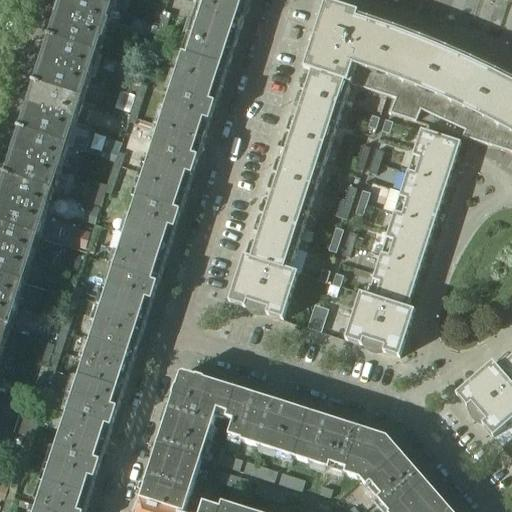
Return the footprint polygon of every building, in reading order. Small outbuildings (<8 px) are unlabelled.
[(113,11),(79,0),(61,0),(49,40),(98,56),(113,11)] [(116,0),(79,0),(113,11),(116,0)] [(222,88),(245,20),(250,0),(182,0),(184,0),(183,0),(200,0),(177,74),(222,88)] [(511,0),(375,0),(511,43),(511,0)] [(511,77),(498,70),(448,47),(396,27),(325,4),(304,71),(311,74),(351,87),(396,101),(390,116),(511,155),(511,77)] [(162,43),(171,15),(164,13),(155,40),(162,43)] [(98,56),(49,40),(34,85),(84,101),(98,56)] [(149,85),(141,83),(144,74),(135,70),(128,92),(124,103),(134,106),(128,124),(135,126),(149,85)] [(203,148),(217,106),(222,88),(177,74),(168,101),(157,133),(203,148)] [(344,109),(351,87),(311,74),(304,96),(344,109)] [(67,152),(84,101),(34,85),(17,137),(67,152)] [(331,150),(344,109),(304,96),(291,137),(331,150)] [(376,131),(380,120),(372,117),(368,129),(376,131)] [(389,136),(393,124),(385,122),(382,133),(389,136)] [(447,187),(461,145),(421,132),(407,174),(447,187)] [(186,202),(197,168),(203,148),(157,133),(140,187),(186,202)] [(53,198),(67,152),(17,137),(3,182),(53,198)] [(318,191),(331,150),(291,137),(278,178),(318,191)] [(112,196),(126,155),(118,153),(121,144),(110,141),(103,159),(115,163),(105,194),(112,196)] [(366,161),(370,150),(362,147),(359,159),(366,161)] [(380,165),(383,154),(376,152),(372,163),(380,165)] [(363,173),(366,161),(359,159),(355,170),(363,173)] [(376,177),(380,165),(372,163),(368,174),(376,177)] [(434,228),(447,187),(407,174),(394,216),(434,228)] [(304,232),(318,191),(278,178),(264,219),(304,232)] [(0,231),(38,244),(53,198),(3,182),(0,191),(0,231)] [(169,255),(180,220),(186,202),(140,187),(123,240),(169,255)] [(353,202),(357,191),(349,188),(345,200),(353,202)] [(367,207),(370,195),(363,193),(359,204),(367,207)] [(349,214),(353,202),(345,200),(342,211),(349,214)] [(363,218),(367,207),(359,204),(355,215),(363,218)] [(421,270),(434,228),(394,216),(381,257),(421,270)] [(291,273),(304,232),(264,219),(251,260),(291,273)] [(95,226),(86,254),(93,256),(102,228),(95,226)] [(340,244),(344,232),(336,230),(332,241),(340,244)] [(0,282),(23,290),(38,244),(0,231),(0,282)] [(353,248),(357,237),(349,234),(345,245),(353,248)] [(163,272),(169,255),(123,240),(117,258),(163,272)] [(336,255),(340,244),(332,241),(328,253),(336,255)] [(350,259),(353,248),(345,245),(342,257),(350,259)] [(408,311),(421,270),(381,257),(368,298),(408,311)] [(146,326),(158,290),(163,272),(117,258),(100,311),(146,326)] [(284,322),(299,276),(291,273),(251,260),(244,258),(229,305),(284,322)] [(326,285),(330,274),(323,271),(319,283),(326,285)] [(340,290),(344,278),(336,276),(332,287),(340,290)] [(0,332),(8,335),(23,290),(0,282),(0,332)] [(330,286),(327,296),(337,299),(340,290),(332,287),(330,286)] [(48,293),(41,315),(61,322),(68,299),(48,293)] [(408,311),(368,298),(360,295),(345,342),(400,360),(415,313),(408,311)] [(72,299),(45,381),(52,384),(79,301),(72,299)] [(322,322),(326,311),(318,308),(314,320),(322,322)] [(134,362),(146,326),(100,311),(88,347),(134,362)] [(318,333),(322,322),(314,320),(311,331),(318,333)] [(0,361),(8,335),(0,332),(0,361)] [(46,344),(39,365),(48,368),(54,347),(46,344)] [(129,380),(134,362),(88,347),(82,365),(129,380)] [(511,358),(498,370),(511,386),(511,358)] [(511,386),(498,370),(493,364),(456,397),(494,440),(511,424),(511,386)] [(123,398),(129,380),(82,365),(76,383),(123,398)] [(38,366),(31,388),(40,391),(48,369),(38,366)] [(173,511),(185,511),(206,447),(217,413),(227,416),(235,391),(186,375),(179,379),(140,501),(173,511)] [(106,451),(117,416),(123,398),(76,383),(59,435),(106,451)] [(277,455),(292,409),(235,391),(227,416),(226,421),(233,423),(229,438),(241,442),(241,443),(277,455)] [(17,434),(13,447),(21,450),(25,437),(27,438),(16,471),(24,473),(45,406),(38,403),(34,416),(19,411),(13,433),(17,434)] [(35,409),(27,406),(25,412),(33,415),(35,409)] [(328,472),(343,425),(292,409),(277,455),(328,472)] [(415,471),(387,439),(343,425),(328,472),(360,482),(378,503),(415,471)] [(89,503),(100,468),(106,451),(59,435),(43,487),(89,503)] [(239,473),(243,463),(220,455),(216,466),(239,473)] [(269,483),(272,472),(247,464),(244,475),(269,483)] [(0,473),(0,478),(11,483),(13,475),(1,471),(0,473)] [(425,511),(440,499),(415,471),(378,503),(386,511),(425,511)] [(274,485),(278,474),(272,472),(269,483),(274,485)] [(245,493),(248,482),(222,474),(219,485),(245,493)] [(302,494),(305,483),(282,476),(279,486),(302,494)] [(12,484),(2,511),(10,511),(19,486),(12,484)] [(285,506),(288,495),(257,485),(254,496),(285,506)] [(86,511),(89,503),(43,487),(34,511),(86,511)] [(330,500),(333,492),(322,489),(320,497),(330,500)] [(450,511),(440,499),(425,511),(450,511)] [(173,511),(140,501),(136,511),(173,511)]
